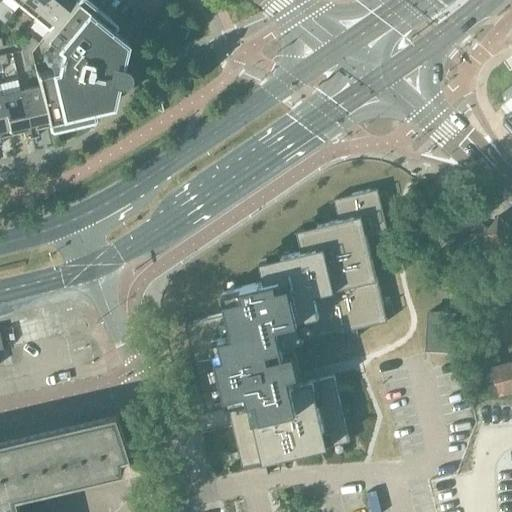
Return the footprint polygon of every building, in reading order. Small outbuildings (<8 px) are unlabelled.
[(23,0),(18,6),(33,18),(48,0),(23,0)] [(48,0),(33,18),(48,30),(72,0),(48,0)] [(38,86),(48,126),(48,127),(92,117),(92,114),(92,115),(90,110),(111,105),(126,40),(110,27),(114,21),(88,0),(72,0),(48,30),(42,38),(43,39),(45,36),(60,48),(55,69),(37,73),(36,69),(34,70),(38,86)] [(31,37),(20,50),(30,52),(38,43),(31,37)] [(30,52),(20,50),(24,66),(33,64),(30,52)] [(511,84),(497,97),(511,116),(511,84)] [(38,86),(20,91),(30,138),(38,136),(36,129),(48,126),(38,86)] [(20,91),(1,95),(10,135),(22,132),(24,139),(30,138),(20,91)] [(1,95),(0,95),(0,144),(1,145),(0,141),(0,137),(10,135),(1,95)] [(190,321),(186,322),(190,340),(200,383),(206,408),(227,403),(229,411),(235,410),(238,423),(232,424),(242,466),(264,461),(350,441),(334,375),(292,385),(289,374),(299,371),(294,351),(284,353),(283,346),(388,321),(371,251),(368,237),(384,233),(388,232),(378,188),(334,198),(339,219),(297,229),(302,250),(260,260),(264,280),(265,281),(223,291),(228,312),(190,321)] [(436,227),(450,242),(492,210),(476,196),(436,227)] [(482,247),(488,253),(511,227),(498,216),(466,251),(473,257),(482,247)] [(511,227),(488,253),(495,259),(487,267),(498,276),(505,267),(501,264),(511,251),(511,227)] [(450,242),(429,259),(428,259),(432,263),(446,277),(465,255),(450,242)] [(484,285),(487,292),(496,287),(493,281),(484,285)] [(427,348),(454,350),(456,313),(429,311),(427,348)] [(511,361),(501,364),(497,350),(474,356),(487,398),(511,391),(511,361)] [(0,511),(20,511),(16,495),(125,469),(122,446),(126,445),(127,445),(117,415),(0,442),(0,511)]
